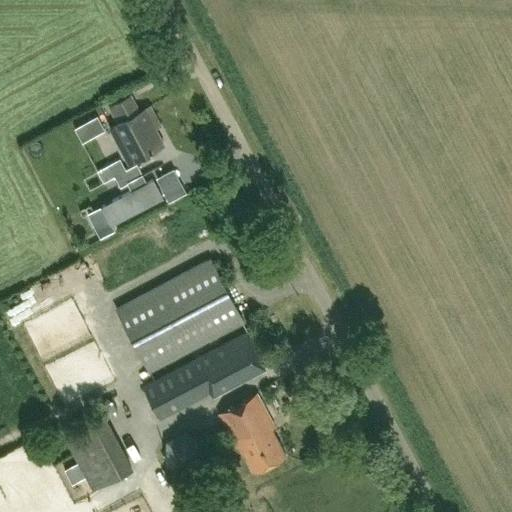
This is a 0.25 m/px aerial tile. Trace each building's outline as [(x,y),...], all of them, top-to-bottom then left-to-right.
[(130,96),(109,107),(118,123),(111,127),(130,163),(164,145),(145,109),(139,112),(130,96)] [(120,158),(97,170),(103,182),(114,176),(120,187),(143,175),(137,163),(125,169),(120,158)] [(153,178),(101,205),(110,223),(162,196),(153,178)] [(210,259),(117,308),(149,371),(243,322),(210,259)] [(250,330),(143,387),(160,419),(267,362),(250,330)] [(275,428),(257,393),(219,413),(237,448),(241,446),(255,472),(286,456),(272,429),(275,428)] [(64,435),(92,489),(131,469),(103,414),(64,435)] [(166,463),(184,474),(201,466),(203,442),(184,433),(165,442),(166,463)]
